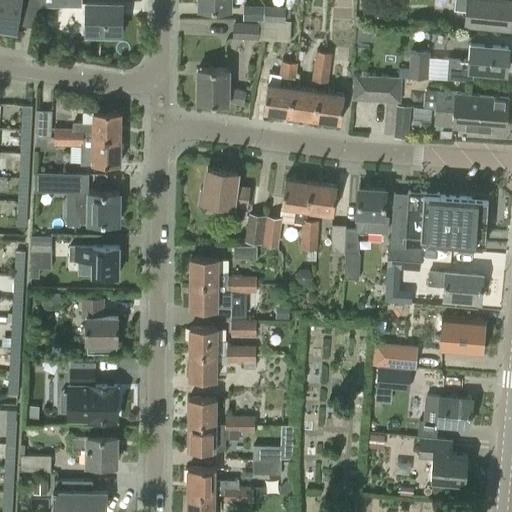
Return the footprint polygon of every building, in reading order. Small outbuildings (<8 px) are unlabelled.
[(41,6),(40,6),(40,0),(0,0),(0,27),(18,30),(19,24),(35,27),(41,6)] [(198,0),(198,8),(230,9),(230,0),(198,0)] [(364,0),(363,15),(363,18),(374,19),(376,0),(364,0)] [(510,28),(511,6),(511,0),(454,0),(454,9),(467,10),(465,24),(510,28)] [(122,34),(122,2),(86,2),(86,34),(122,34)] [(264,20),(287,21),(287,7),(285,7),(244,5),(244,19),(259,20),(264,20)] [(259,20),(258,23),(234,22),(234,39),(262,39),(264,20),(259,20)] [(262,39),(291,40),(292,21),(287,21),(264,20),(262,39)] [(506,71),(508,45),(470,42),(469,58),(449,57),(447,77),(473,79),(474,69),(506,71)] [(368,45),(358,44),(358,52),(368,52),(368,45)] [(315,49),(313,64),(329,66),(331,51),(315,49)] [(388,74),(402,75),(402,76),(429,77),(430,50),(411,49),(410,67),(400,67),(400,69),(373,67),(373,65),(355,61),(354,67),(353,72),(355,72),(388,74)] [(290,114),(297,62),(282,60),(280,74),(271,72),(269,84),(268,84),(264,110),(290,114)] [(297,62),(290,114),(315,117),(319,91),(294,87),(296,76),(297,77),(299,62),(297,62)] [(313,64),(311,79),(327,81),(329,66),(313,64)] [(228,102),(228,101),(244,104),(247,90),(228,88),(229,69),(198,68),(197,101),(228,102)] [(354,86),(353,98),(387,100),(388,74),(355,72),(354,86)] [(402,75),(388,74),(387,100),(400,100),(402,76),(402,75)] [(424,106),(507,112),(509,95),(455,91),(455,92),(425,90),(424,106)] [(319,91),(315,117),(341,121),(345,94),(319,91)] [(21,129),(30,129),(32,105),(23,104),(21,129)] [(410,107),(397,106),(394,135),(408,136),(410,107)] [(507,112),(424,106),(436,107),(435,123),(453,125),(453,126),(506,130),(507,112)] [(38,109),(37,135),(56,136),(56,144),(69,144),(69,127),(51,127),(52,110),(38,109)] [(83,136),(121,137),(122,112),(94,111),(94,122),(74,121),(74,127),(74,129),(84,129),(83,136)] [(69,127),(69,144),(81,144),(81,162),(121,163),(121,137),(83,136),(84,129),(74,129),(74,127),(69,127)] [(20,152),(29,153),(30,129),(21,129),(20,152)] [(56,136),(37,135),(36,149),(56,150),(56,144),(56,136)] [(19,176),(28,177),(29,153),(20,152),(19,176)] [(248,205),(250,187),(236,185),(238,171),(207,167),(203,201),(233,205),(234,203),(248,205)] [(63,191),(63,173),(35,172),(35,191),(63,191)] [(85,173),(63,173),(63,191),(74,191),(74,221),(120,222),(120,191),(85,190),(85,173)] [(18,200),(27,201),(28,177),(19,176),(18,200)] [(308,208),(312,180),(286,177),(282,204),(281,214),(295,216),(295,222),(303,222),(303,219),(307,219),(308,208)] [(312,180),(308,208),(334,212),(338,184),(312,180)] [(348,229),(346,252),(345,278),(360,279),(361,252),(360,252),(358,232),(368,233),(368,231),(389,232),(390,217),(384,217),(386,188),(359,187),(358,213),(356,213),(355,229),(348,229)] [(440,192),(408,189),(404,243),(419,244),(419,237),(486,242),(489,198),(440,194),(440,192)] [(27,201),(18,200),(17,225),(26,225),(27,201)] [(249,212),(245,240),(262,243),(266,214),(249,212)] [(266,214),(262,243),(279,245),(283,216),(266,214)] [(307,219),(303,219),(303,222),(303,234),(317,234),(318,220),(307,219)] [(348,229),(346,229),(347,224),(333,223),(331,251),(346,252),(348,229)] [(317,234),(303,234),(301,253),(309,253),(308,260),(316,260),(317,234)] [(51,251),(51,235),(31,235),(30,277),(40,277),(40,268),(52,268),(53,251),(51,251)] [(70,258),(83,258),(83,274),(119,274),(119,246),(93,245),(93,246),(70,246),(70,258)] [(234,258),(257,258),(258,245),(234,245),(234,258)] [(387,266),(420,269),(422,249),(389,247),(387,266)] [(15,273),(23,273),(24,251),(16,251),(15,273)] [(228,276),(229,276),(229,259),(219,259),(219,257),(191,256),(191,282),(218,283),(227,283),(228,276)] [(397,269),(387,268),(387,278),(391,278),(397,274),(397,269)] [(481,300),(483,273),(446,270),(446,271),(430,270),(429,283),(445,285),(444,297),(481,300)] [(14,297),(22,297),(23,273),(15,273),(14,297)] [(228,276),(227,283),(227,291),(242,291),(242,276),(229,276),(228,276)] [(242,276),(242,291),(257,291),(257,276),(242,276)] [(218,283),(191,282),(191,308),(218,309),(218,283)] [(59,293),(43,293),(42,305),(58,305),(59,293)] [(13,321),(21,321),(22,297),(14,297),(13,321)] [(118,342),(118,315),(103,315),(103,298),(83,297),(82,316),(87,316),(86,341),(103,341),(102,345),(114,345),(114,342),(118,342)] [(385,321),(406,322),(407,302),(387,300),(385,321)] [(290,308),(277,308),(276,318),(289,318),(290,308)] [(482,352),(485,317),(442,314),(442,315),(426,314),(424,346),(440,348),(440,349),(482,352)] [(231,333),(257,334),(257,319),(232,318),(231,333)] [(11,345),(19,345),(21,321),(13,321),(11,345)] [(217,329),(190,329),(190,353),(226,354),(226,361),(228,361),(241,361),(241,346),(227,346),(227,340),(217,340),(217,329)] [(376,343),(374,365),(378,365),(410,368),(414,368),(416,347),(376,343)] [(10,369),(18,369),(19,345),(11,345),(10,369)] [(256,346),(241,346),(241,361),(245,361),(245,367),(256,367),(256,346)] [(190,353),(190,379),(217,379),(217,363),(228,363),(228,361),(226,361),(226,354),(190,353)] [(118,385),(96,385),(96,361),(71,361),(71,384),(69,384),(68,418),(117,419),(118,385)] [(391,386),(408,388),(410,368),(378,365),(376,385),(391,386)] [(18,369),(10,369),(9,394),(17,394),(18,369)] [(470,425),(472,398),(441,395),(441,396),(427,394),(425,414),(439,415),(438,422),(470,425)] [(216,423),(216,397),(189,397),(189,422),(216,423)] [(25,422),(35,422),(35,405),(25,405),(25,422)] [(226,416),(226,423),(226,431),(240,431),(240,416),(226,416)] [(255,416),(240,416),(240,431),(255,431),(255,416)] [(8,418),(7,442),(15,443),(16,419),(8,418)] [(216,423),(189,423),(189,448),(226,448),(226,438),(240,438),(240,431),(226,431),(226,423),(216,423)] [(368,447),(380,447),(380,435),(380,434),(368,433),(368,435),(368,447)] [(116,463),(117,435),(88,435),(88,436),(73,435),(72,447),(87,448),(87,463),(116,463)] [(465,482),(468,453),(445,451),(446,437),(421,435),(420,456),(433,457),(431,480),(465,482)] [(7,442),(6,467),(14,467),(15,443),(7,442)] [(254,458),(282,459),(282,444),(254,444),(254,458)] [(51,470),(51,454),(21,454),(21,470),(51,470)] [(282,459),(254,458),(254,473),(282,473),(282,459)] [(6,467),(4,491),(12,491),(14,467),(6,467)] [(239,501),(254,501),(254,486),(240,486),(240,478),(215,478),(216,467),(188,467),(188,492),(215,492),(224,493),(225,486),(239,486),(239,501)] [(103,511),(104,492),(92,492),(93,479),(54,478),(54,507),(72,508),(72,511),(103,511)] [(47,481),(33,480),(32,490),(46,491),(47,481)] [(224,493),(225,501),(239,501),(239,486),(225,486),(224,493)] [(413,495),(413,487),(400,486),(400,494),(413,495)] [(4,504),(3,511),(11,511),(12,505),(12,491),(4,491),(4,504)] [(188,492),(188,511),(215,511),(215,492),(188,492)]
